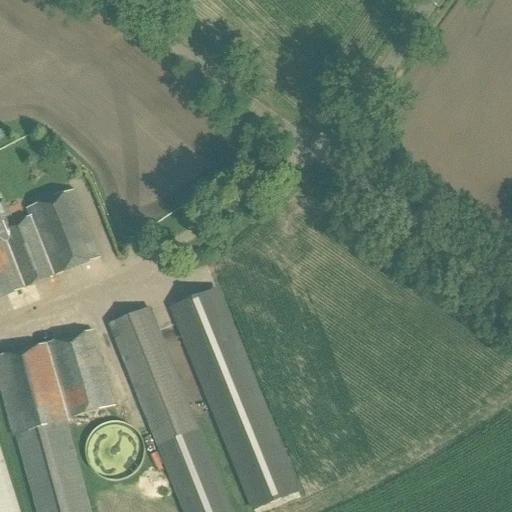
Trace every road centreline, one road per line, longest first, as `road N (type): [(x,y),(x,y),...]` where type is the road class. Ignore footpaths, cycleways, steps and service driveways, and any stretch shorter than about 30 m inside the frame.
road 1 (unclassified): [(326,155),(105,0)]
road 2 (unclassified): [(511,301),(326,155)]
road 3 (unclassified): [(326,155),(430,0)]
